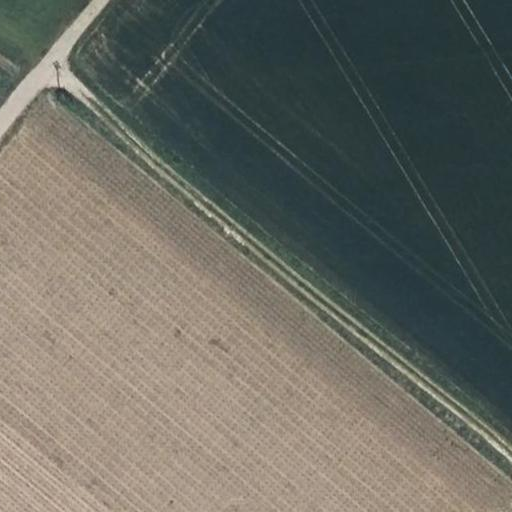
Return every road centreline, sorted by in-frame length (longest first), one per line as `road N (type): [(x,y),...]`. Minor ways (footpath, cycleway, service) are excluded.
road 1 (track): [(511,449),(61,66)]
road 2 (unclassified): [(118,0),(0,138)]
